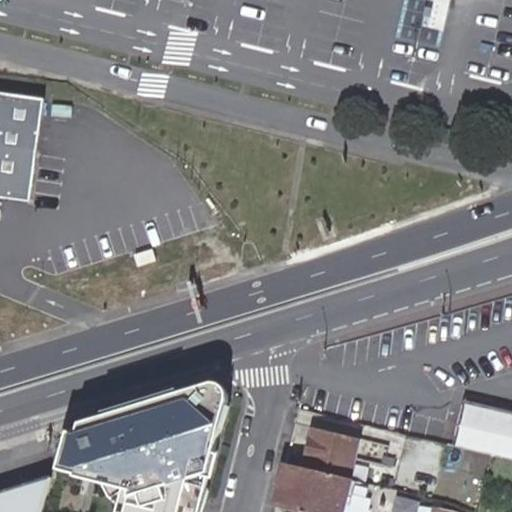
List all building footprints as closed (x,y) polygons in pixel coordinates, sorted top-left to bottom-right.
[(0,200),(21,203),(31,203),(32,190),(42,99),(0,94),(0,200)] [(215,387),(73,437),(64,471),(100,478),(102,485),(106,491),(110,499),(116,503),(123,507),(121,511),(200,511),(228,398),(227,394),(224,391),(220,388),(215,387)] [(511,415),(468,405),(457,448),(511,460),(511,415)] [(306,468),(346,478),(353,480),(354,480),(364,483),(367,474),(353,470),(360,440),(315,430),(306,468)] [(305,468),(289,464),(277,508),(293,511),(345,511),(353,480),(346,478),(306,468),(305,468)] [(0,495),(0,511),(41,511),(49,481),(0,495)] [(470,508),(474,492),(466,490),(462,506),(470,508)]
